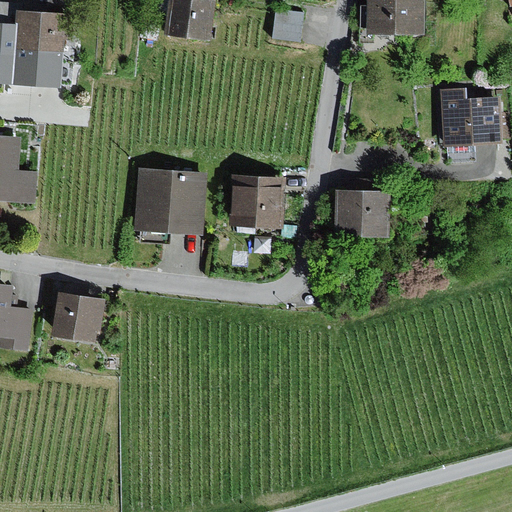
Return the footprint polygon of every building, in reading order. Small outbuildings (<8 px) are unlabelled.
[(203,39),(208,0),(163,0),(158,32),(203,39)] [(418,0),(360,0),(360,31),(417,33),(418,0)] [(274,8),(272,23),(301,27),(302,11),(274,8)] [(67,39),(69,13),(10,9),(9,22),(5,80),(53,84),(57,38),(67,39)] [(0,79),(5,80),(9,22),(0,21),(0,79)] [(301,27),(272,23),(270,36),(299,40),(301,27)] [(460,87),(434,89),(439,146),(444,146),(470,143),(499,141),(498,139),(496,112),(495,96),(461,99),(460,87)] [(351,107),(350,141),(407,143),(408,109),(351,107)] [(508,112),(496,112),(498,139),(510,138),(508,112)] [(18,136),(0,133),(0,199),(33,202),(35,170),(15,169),(18,136)] [(470,143),(444,146),(444,153),(471,151),(470,143)] [(205,171),(138,166),(133,228),(200,233),(205,171)] [(278,176),(227,172),(223,223),(275,226),(278,176)] [(344,175),(344,189),(379,189),(379,176),(344,175)] [(344,189),(332,188),(331,232),(384,233),(385,190),(379,189),(344,189)] [(9,283),(0,281),(0,346),(28,350),(33,308),(6,304),(9,283)] [(100,296),(54,290),(47,335),(90,341),(92,326),(96,327),(100,296)]
